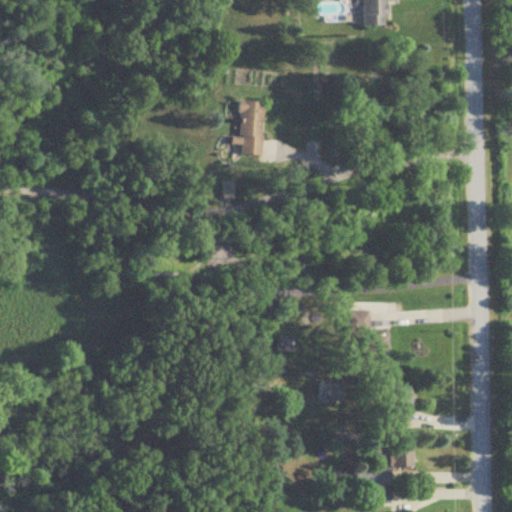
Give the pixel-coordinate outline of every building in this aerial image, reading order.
[(398,4),(397,0),(361,0),(362,27),(387,26),(387,4),(398,4)] [(262,156),(264,102),(239,102),(238,145),(241,145),(241,156),(262,156)] [(387,335),(368,335),(368,311),(348,311),(348,365),(387,365),(387,335)] [(320,404),(343,404),(343,383),(320,383),(320,404)] [(387,387),(387,425),(411,425),(411,387),(387,387)] [(390,469),(354,469),(354,486),(390,486),(390,469)] [(370,491),(370,505),(390,505),(390,491),(370,491)]
